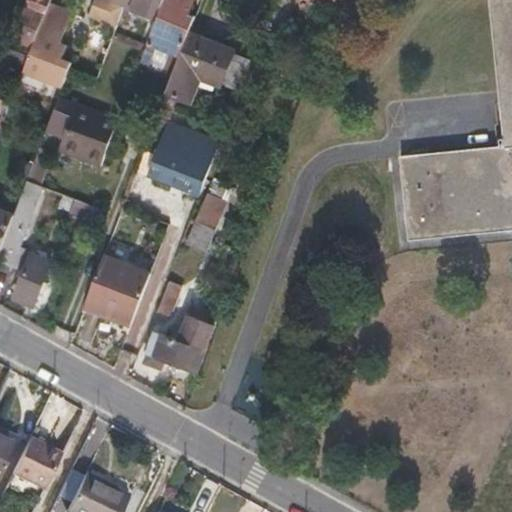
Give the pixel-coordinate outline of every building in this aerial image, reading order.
[(31,0),(12,49),(28,55),(48,0),(31,0)] [(114,1),(112,0),(95,0),(91,12),(119,23),(126,6),(114,1)] [(114,0),(114,1),(126,6),(158,18),(164,0),(114,0)] [(164,0),(158,18),(148,45),(147,48),(179,60),(190,33),(195,21),(186,18),(192,0),(164,0)] [(511,0),(492,0),(499,68),(511,66),(511,0)] [(31,57),(27,67),(21,83),(40,90),(46,78),(62,84),(71,63),(62,58),(67,44),(61,42),(71,12),(51,4),(32,56),(31,57)] [(266,25),(258,49),(271,55),(280,31),(266,25)] [(190,33),(179,60),(176,67),(222,84),(223,82),(231,59),(235,50),(190,33)] [(128,37),(125,44),(145,52),(147,48),(148,45),(128,37)] [(12,49),(1,44),(0,45),(0,57),(27,67),(31,57),(28,55),(12,49)] [(247,65),(231,59),(223,82),(239,88),(247,65)] [(511,66),(499,68),(502,91),(505,128),(511,127),(511,66)] [(171,81),(162,105),(174,110),(183,86),(171,81)] [(78,103),(61,149),(101,165),(118,119),(78,103)] [(511,127),(505,128),(507,147),(403,158),(411,239),(511,228),(511,127)] [(29,180),(40,185),(58,139),(46,135),(29,180)] [(150,174),(202,194),(210,173),(157,154),(150,174)] [(0,253),(0,262),(11,266),(43,186),(40,185),(29,180),(14,216),(0,253)] [(203,209),(188,245),(208,252),(222,215),(203,209)] [(0,210),(0,253),(14,216),(0,210)] [(106,255),(87,304),(132,322),(151,273),(106,255)] [(32,256),(14,298),(32,306),(49,263),(32,256)] [(169,282),(158,312),(169,316),(181,286),(169,282)] [(156,332),(144,362),(162,369),(165,360),(196,371),(213,324),(189,316),(180,340),(156,332)] [(0,437),(0,476),(15,444),(0,437)] [(63,453),(31,438),(13,474),(45,489),(63,453)] [(86,475),(68,511),(70,511),(121,511),(129,496),(86,475)]
